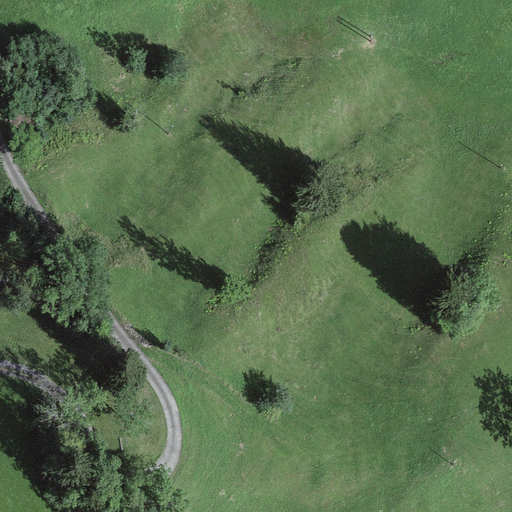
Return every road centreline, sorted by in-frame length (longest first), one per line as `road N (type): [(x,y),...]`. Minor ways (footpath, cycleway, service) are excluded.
road 1 (track): [(0,366),(56,388),(127,476),(161,470),(174,433),(154,379),(0,145)]
road 2 (track): [(128,343),(265,428)]
